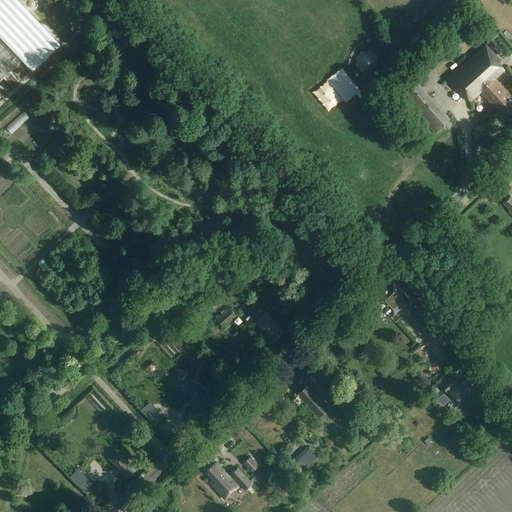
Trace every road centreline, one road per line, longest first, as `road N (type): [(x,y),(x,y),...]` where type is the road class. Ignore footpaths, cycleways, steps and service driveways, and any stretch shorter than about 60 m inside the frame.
road 1 (residential): [(172,458),(511,148)]
road 2 (track): [(125,0),(380,271)]
road 3 (unclassified): [(0,273),(172,458)]
road 4 (track): [(511,402),(391,261)]
